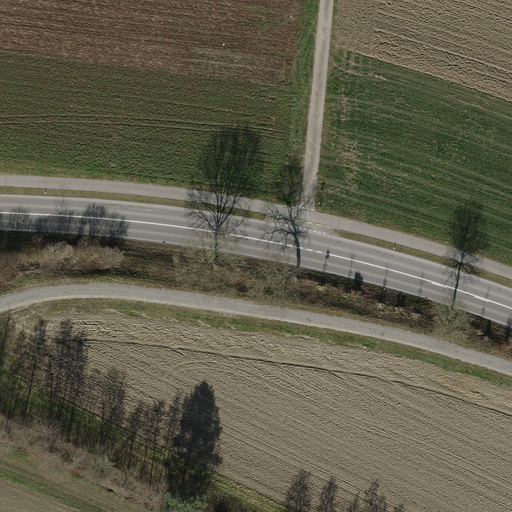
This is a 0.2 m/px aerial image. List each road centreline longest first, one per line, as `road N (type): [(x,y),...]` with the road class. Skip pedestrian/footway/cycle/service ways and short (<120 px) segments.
road 1 (tertiary): [(511,309),(414,273),(299,247),(103,217),(0,212)]
road 2 (track): [(0,304),(126,289),(376,331),(511,368)]
road 3 (track): [(325,0),(299,247)]
